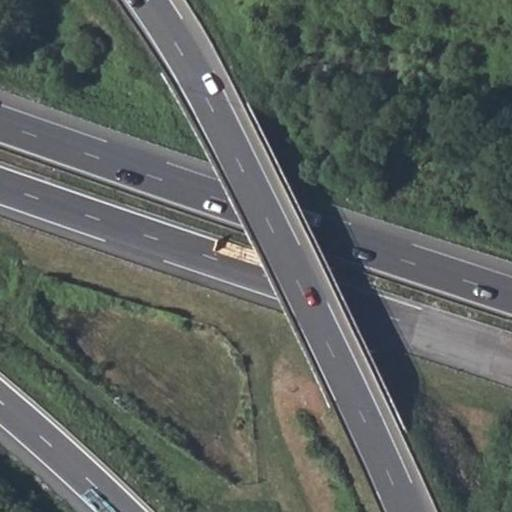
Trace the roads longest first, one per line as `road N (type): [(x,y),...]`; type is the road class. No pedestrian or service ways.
road 1 (trunk): [(406,511),(278,233),(148,0)]
road 2 (trunk): [(511,295),(0,123)]
road 3 (trunk): [(0,185),(511,356)]
road 4 (trunk): [(0,400),(126,511)]
